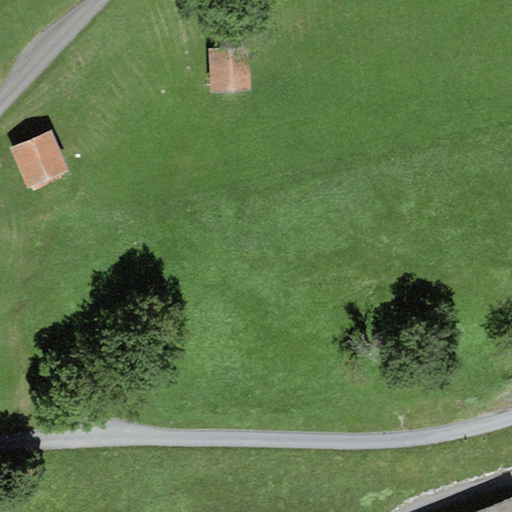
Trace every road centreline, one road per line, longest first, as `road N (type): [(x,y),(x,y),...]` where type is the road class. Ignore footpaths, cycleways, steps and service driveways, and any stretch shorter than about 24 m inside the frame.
road 1 (track): [(511,418),(395,443),(0,444)]
road 2 (track): [(0,102),(99,0)]
